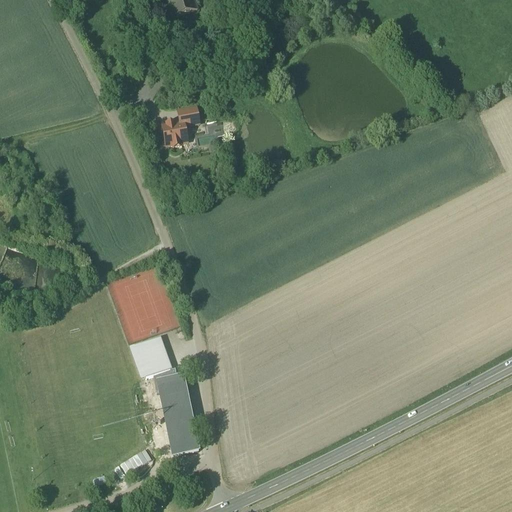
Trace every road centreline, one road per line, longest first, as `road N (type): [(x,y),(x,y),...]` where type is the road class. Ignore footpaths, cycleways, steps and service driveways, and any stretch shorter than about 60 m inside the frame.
road 1 (unclassified): [(221,511),(183,293),(124,146),(52,0)]
road 2 (secondary): [(221,511),(511,366)]
road 3 (track): [(0,306),(35,322),(165,247)]
